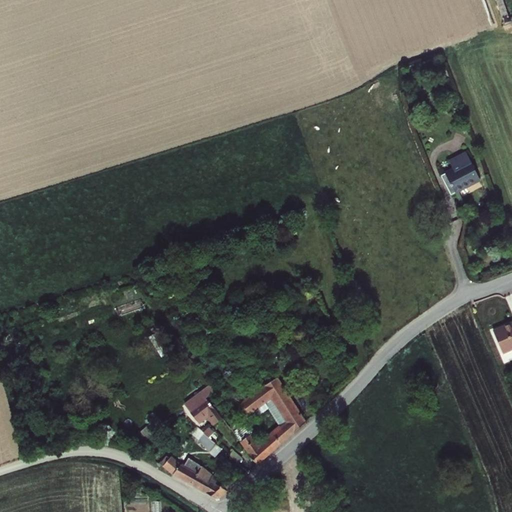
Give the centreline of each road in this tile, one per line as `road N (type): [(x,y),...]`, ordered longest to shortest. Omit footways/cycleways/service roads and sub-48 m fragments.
road 1 (unclassified): [(234,511),(248,487),(400,337),(452,301),(511,277)]
road 2 (track): [(0,472),(65,451),(106,452),(223,511)]
